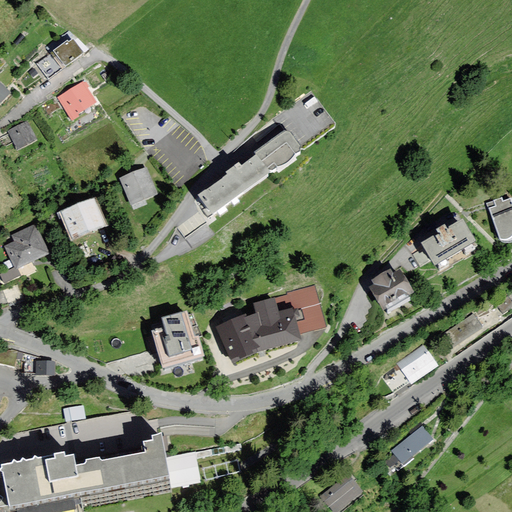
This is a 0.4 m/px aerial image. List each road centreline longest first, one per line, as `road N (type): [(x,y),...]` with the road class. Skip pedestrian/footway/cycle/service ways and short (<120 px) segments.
road 1 (unclassified): [(0,329),(21,312),(104,285),(142,258),(262,112),(306,0)]
road 2 (residential): [(241,511),(511,329)]
road 3 (residential): [(86,368),(149,395),(195,403),(249,402),(310,383)]
road 4 (residential): [(310,383),(511,267)]
road 5 (residential): [(310,383),(372,278),(459,212)]
